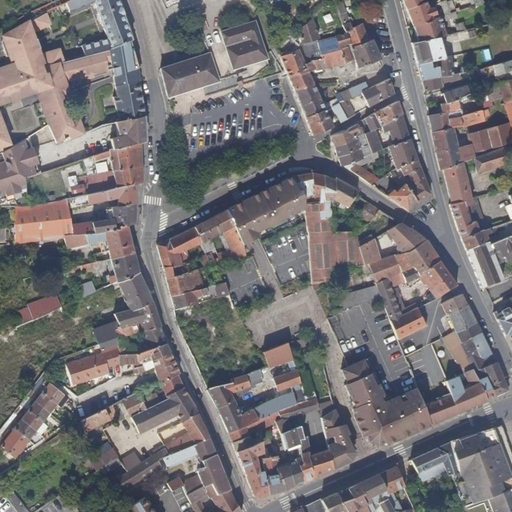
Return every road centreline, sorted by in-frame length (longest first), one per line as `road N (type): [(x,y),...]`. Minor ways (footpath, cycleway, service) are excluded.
road 1 (residential): [(449,244),(308,154),(163,223),(150,222)]
road 2 (residential): [(150,222),(146,247),(167,323),(248,511)]
road 3 (tertiary): [(270,511),(511,405)]
road 4 (residential): [(449,244),(388,0)]
road 5 (residential): [(130,0),(156,117),(150,222)]
road 6 (residential): [(511,368),(449,244)]
